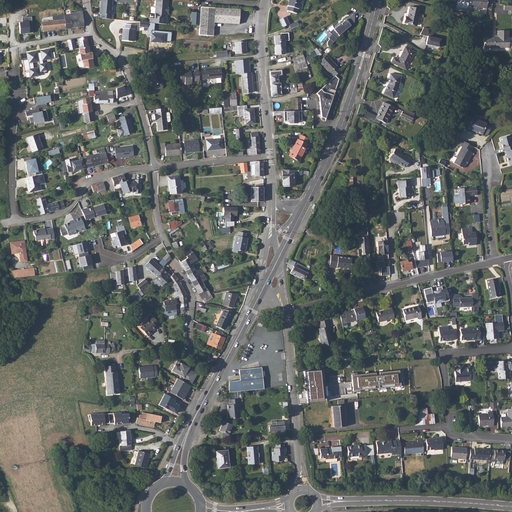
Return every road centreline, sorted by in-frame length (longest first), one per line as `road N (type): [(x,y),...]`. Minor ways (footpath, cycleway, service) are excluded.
road 1 (residential): [(285,311),(302,468),(296,492)]
road 2 (residential): [(16,47),(17,222)]
road 3 (residential): [(153,167),(102,174),(65,211),(17,222)]
road 4 (tertiary): [(511,506),(359,501)]
road 5 (residential): [(271,156),(263,5)]
road 6 (tertiary): [(334,144),(377,0)]
road 7 (residential): [(450,425),(444,354),(511,348)]
road 8 (tertiary): [(276,262),(334,144)]
road 9 (residential): [(190,353),(190,299),(161,235)]
